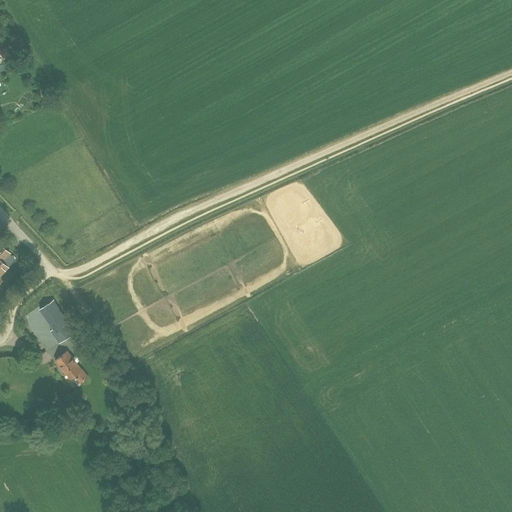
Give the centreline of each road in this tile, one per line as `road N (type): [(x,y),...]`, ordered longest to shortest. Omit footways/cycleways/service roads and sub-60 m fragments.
road 1 (track): [(511,72),(245,186),(81,270),(51,270)]
road 2 (track): [(51,270),(123,351),(192,511)]
road 3 (track): [(151,336),(127,286),(138,264),(247,211),(270,221),(286,250),(283,269)]
road 4 (track): [(123,351),(283,269)]
road 5 (unclassified): [(0,342),(15,298),(51,270),(0,214)]
